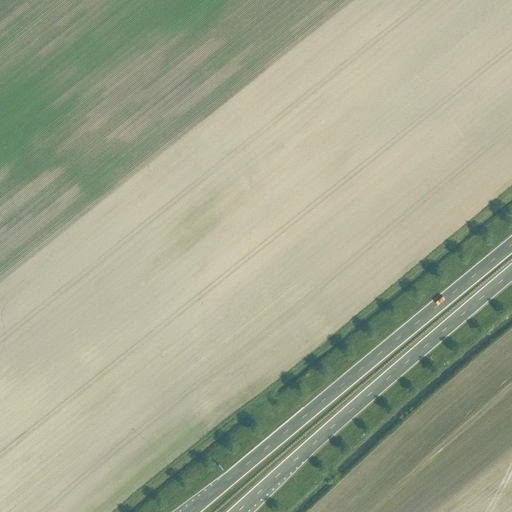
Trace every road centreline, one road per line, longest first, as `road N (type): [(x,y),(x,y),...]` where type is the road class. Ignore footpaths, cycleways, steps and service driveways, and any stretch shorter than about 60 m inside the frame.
road 1 (trunk): [(511,244),(189,511)]
road 2 (trunk): [(236,511),(511,273)]
